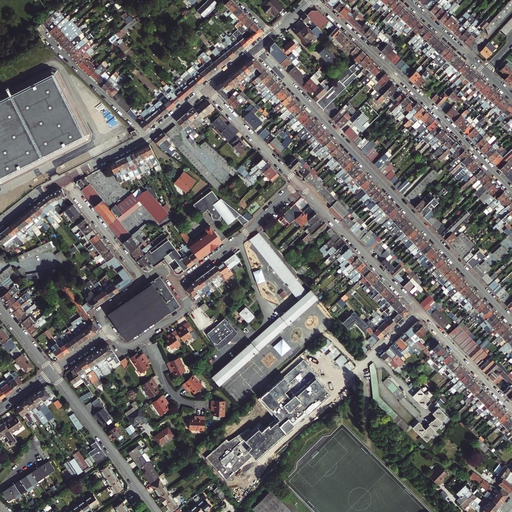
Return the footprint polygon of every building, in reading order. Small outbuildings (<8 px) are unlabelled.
[(213,6),(217,3),(216,3),(215,2),(214,1),(213,1),(213,0),(212,0),(207,0),(197,10),(199,13),(198,14),(199,15),(200,14),(203,16),(207,12),(208,13),(214,7),(213,6)] [(225,11),(228,8),(234,2),(232,0),(228,0),(214,14),(218,18),(223,13),(225,11)] [(267,14),(270,11),(275,16),(283,8),(274,0),(269,0),(264,5),(265,6),(262,9),(267,14)] [(339,12),(346,5),(347,4),(342,0),(338,0),(333,6),(339,12)] [(387,17),(390,14),(400,3),(396,0),(395,0),(384,12),(377,20),(379,22),(380,20),(383,17),(385,19),(387,17)] [(379,8),(384,12),(395,0),(386,0),(382,6),(380,8),(379,8)] [(424,0),(422,4),(429,10),(435,4),(433,2),(434,0),(424,0)] [(443,0),(440,3),(438,1),(435,4),(429,10),(434,15),(447,1),(447,0),(443,0)] [(448,2),(447,1),(434,15),(438,19),(448,9),(446,6),(449,3),(448,2)] [(229,15),(238,6),(234,2),(228,8),(230,10),(227,13),(225,11),(223,13),(227,17),(229,15)] [(443,23),(452,14),(454,12),(453,11),(451,9),(457,4),(455,2),(451,5),(448,9),(438,19),(443,23)] [(393,18),(404,6),(400,3),(390,14),(393,18)] [(346,5),(339,12),(347,20),(354,13),(346,5)] [(242,10),(238,6),(229,15),(233,19),(242,10)] [(396,25),(398,22),(408,11),(404,6),(393,18),(391,20),(389,23),(393,27),(396,25)] [(469,17),(470,16),(473,13),(476,10),(474,8),(467,15),(469,17)] [(246,14),(242,10),(233,19),(237,23),(240,20),(246,14)] [(41,23),(45,27),(57,17),(55,15),(58,13),(56,11),(41,23)] [(313,22),(317,26),(320,30),(329,20),(319,11),(311,11),(307,15),(313,22)] [(354,13),(347,20),(356,27),(360,23),(355,19),(360,14),(358,13),(357,12),(356,11),(354,13)] [(401,25),(412,14),(408,11),(398,22),(396,25),(399,27),(401,25)] [(305,13),(301,17),(307,23),(307,22),(308,23),(311,23),(313,22),(307,15),(305,13)] [(244,24),(250,18),(246,14),(240,20),(237,23),(239,25),(241,27),(242,26),(244,24)] [(401,25),(405,28),(415,17),(412,14),(401,25)] [(454,15),(452,14),(443,23),(449,29),(458,19),(455,17),(454,15)] [(449,29),(454,33),(469,17),(467,15),(463,19),(460,17),(459,18),(458,19),(449,29)] [(469,17),(454,33),(458,37),(475,20),(472,18),(470,16),(469,17)] [(49,32),(61,21),(57,17),(45,27),(49,32)] [(134,17),(128,23),(131,27),(138,21),(134,17)] [(415,17),(405,28),(404,29),(408,33),(413,28),(417,33),(424,25),(415,17)] [(246,29),(253,21),(250,18),(244,24),(242,26),(241,27),(238,29),(239,30),(241,32),(242,34),(246,29)] [(475,20),(458,37),(463,42),(474,30),(471,27),(473,25),(474,26),(479,21),(479,20),(476,18),(475,20)] [(483,30),(485,28),(488,25),(489,24),(484,19),(479,25),(483,30)] [(340,30),(329,20),(320,30),(323,33),(328,27),(336,35),(340,30)] [(49,32),(52,36),(64,25),(61,21),(49,32)] [(260,28),(253,21),(246,29),(251,34),(260,28)] [(363,35),(370,27),(367,24),(364,27),(360,23),(356,27),(360,32),(363,35)] [(64,25),(52,36),(56,40),(68,29),(64,25)] [(363,35),(367,38),(376,29),(372,25),(370,27),(363,35)] [(415,44),(428,30),(425,26),(424,25),(417,33),(411,39),(415,44)] [(511,31),(505,25),(502,28),(508,33),(511,31)] [(306,26),(297,34),(302,40),(305,43),(314,35),(317,38),(323,33),(320,30),(317,26),(311,32),(306,26)] [(262,30),(260,28),(251,34),(245,40),(249,44),(262,33),(262,30)] [(467,46),(473,41),(477,36),(478,35),(480,33),(481,32),(482,31),(481,30),(480,32),(476,28),(474,29),(474,30),(463,42),(467,46)] [(508,33),(502,28),(499,31),(505,37),(508,33)] [(56,40),(59,44),(72,33),(68,29),(56,40)] [(376,29),(367,38),(371,42),(378,35),(382,39),(386,36),(376,29)] [(249,44),(245,40),(241,35),(242,34),(241,32),(239,30),(233,34),(244,47),(249,44)] [(336,35),(330,41),(335,45),(345,34),(340,30),(336,35)] [(420,48),(424,44),(433,34),(428,30),(415,44),(420,48)] [(233,34),(231,32),(229,34),(231,36),(230,37),(234,41),(233,42),(240,51),(244,47),(233,34)] [(72,33),(59,44),(63,48),(76,37),(72,33)] [(118,37),(114,34),(109,40),(112,43),(118,37)] [(240,51),(233,42),(225,34),(224,35),(228,40),(227,41),(229,43),(232,47),(230,48),(236,55),(240,51)] [(345,34),(335,45),(338,49),(349,38),(345,34)] [(423,50),(424,51),(426,53),(439,39),(433,34),(424,44),(426,46),(423,50)] [(387,56),(392,50),(397,45),(393,42),(389,38),(386,36),(382,39),(385,41),(378,48),(387,56)] [(63,48),(67,52),(79,41),(76,37),(63,48)] [(44,43),(41,38),(35,41),(38,46),(44,43)] [(216,40),(224,49),(232,58),(236,55),(230,48),(227,45),(225,47),(222,43),(223,43),(219,38),(216,40)] [(298,42),(294,38),(292,40),(292,39),(290,42),(288,40),(285,43),(286,45),(282,49),(288,55),(293,51),(296,48),(297,48),(299,47),(296,44),(298,42)] [(353,42),(349,38),(338,49),(342,53),(353,42)] [(427,54),(430,56),(443,43),(439,39),(426,53),(424,55),(425,56),(427,54)] [(79,41),(67,52),(70,56),(83,46),(79,41)] [(489,41),(481,49),(480,51),(487,58),(497,48),(489,41)] [(87,42),(83,46),(70,56),(74,60),(87,49),(89,47),(91,46),(87,42)] [(270,52),(280,63),(288,55),(282,49),(275,42),(270,46),(270,52)] [(353,42),(342,53),(346,57),(347,56),(351,52),(357,46),(353,42)] [(443,43),(430,56),(428,58),(429,60),(431,58),(434,60),(446,46),(443,43)] [(232,58),(224,49),(222,52),(221,51),(222,50),(218,45),(215,48),(218,51),(222,55),(227,61),(232,58)] [(211,52),(214,55),(223,65),(227,61),(222,55),(220,57),(216,53),(218,51),(215,48),(215,47),(212,49),(209,46),(208,48),(211,52)] [(351,52),(354,56),(355,57),(362,50),(357,46),(351,52)] [(438,63),(450,50),(446,46),(434,60),(432,62),(433,63),(434,61),(438,64),(438,63)] [(337,59),(326,47),(321,52),(319,54),(330,66),(337,59)] [(87,49),(74,60),(78,65),(86,58),(91,54),(87,49)] [(355,57),(353,60),(351,62),(355,66),(366,54),(362,50),(355,57)] [(391,60),(396,54),(392,50),(387,56),(391,60)] [(444,64),(454,53),(450,50),(438,63),(439,64),(442,62),(444,64)] [(205,52),(211,59),(213,62),(219,68),(223,65),(214,55),(212,56),(209,53),(207,51),(205,52)] [(291,61),(295,66),(301,60),(293,51),(288,55),(280,63),(284,68),(291,61)] [(203,53),(209,61),(211,59),(205,52),(204,52),(203,53)] [(442,70),(444,69),(447,65),(448,67),(458,57),(454,53),(444,64),(442,67),(440,68),(442,70)] [(372,60),(366,54),(355,66),(357,68),(361,64),(364,67),(365,66),(372,60)] [(396,65),(401,59),(396,54),(391,60),(396,65)] [(206,67),(204,68),(205,69),(210,75),(214,72),(209,65),(207,63),(203,59),(201,56),(199,58),(203,63),(203,64),(206,67)] [(458,57),(448,67),(445,70),(444,72),(445,73),(447,71),(449,74),(451,71),(461,60),(458,57)] [(86,58),(78,65),(83,70),(89,75),(96,69),(90,60),(88,61),(86,58)] [(251,58),(248,61),(258,72),(259,74),(265,69),(254,58),(251,58)] [(406,63),(401,59),(396,65),(400,69),(406,63)] [(188,62),(193,66),(206,79),(210,75),(205,69),(202,71),(196,64),(195,66),(190,60),(188,62)] [(328,103),(357,74),(356,73),(357,72),(355,70),(357,68),(355,66),(351,62),(348,60),(332,73),(339,80),(329,90),(326,92),(316,102),(323,109),(328,103)] [(363,73),(365,75),(376,64),(372,60),(365,66),(368,69),(364,72),(363,71),(361,72),(360,71),(357,74),(358,75),(360,74),(361,75),(363,73)] [(451,71),(455,74),(465,63),(461,60),(451,71)] [(248,61),(244,63),(254,75),(255,76),(256,75),(256,74),(258,72),(248,61)] [(501,70),(507,77),(511,71),(511,64),(509,61),(501,70)] [(213,62),(209,65),(214,72),(219,68),(213,62)] [(254,75),(244,63),(241,67),(247,75),(250,78),(254,75)] [(406,74),(411,68),(406,63),(400,69),(406,74)] [(455,74),(450,79),(454,83),(469,67),(465,63),(455,74)] [(89,75),(95,81),(104,72),(107,69),(105,67),(104,68),(100,64),(96,69),(89,75)] [(376,64),(365,75),(361,79),(366,83),(371,79),(381,68),(376,64)] [(409,78),(414,83),(426,70),(425,69),(421,65),(409,78)] [(193,78),(199,84),(206,79),(193,66),(190,69),(192,71),(194,73),(191,76),(193,78)] [(302,86),(308,81),(295,66),(288,72),(302,86)] [(247,75),(241,67),(237,70),(244,78),(247,81),(250,78),(247,75)] [(463,81),(473,71),(469,67),(454,83),(458,87),(459,86),(463,81)] [(50,68),(0,93),(0,183),(0,184),(87,140),(89,135),(56,70),(50,68)] [(390,77),(381,68),(371,79),(380,87),(390,77)] [(257,84),(269,73),(265,69),(259,74),(257,76),(253,80),(257,84)] [(244,78),(237,70),(235,72),(233,73),(240,81),(243,84),(247,81),(244,78)] [(419,87),(426,80),(424,78),(429,72),(426,70),(414,83),(419,87)] [(178,71),(177,72),(193,89),(199,84),(193,78),(189,82),(178,71)] [(473,71),(463,81),(464,82),(465,81),(467,84),(477,74),(473,71)] [(101,86),(110,77),(104,72),(95,81),(101,86)] [(101,86),(105,90),(120,76),(116,72),(110,77),(101,86)] [(193,89),(177,72),(175,74),(183,82),(178,86),(187,95),(193,89)] [(240,81),(233,73),(229,77),(236,85),(239,89),(241,91),(245,87),(243,84),(240,81)] [(259,89),(272,77),(269,73),(257,84),(256,85),(259,89)] [(468,91),(480,77),(477,74),(467,84),(466,85),(468,87),(466,89),(468,91)] [(120,76),(105,90),(111,97),(119,89),(116,86),(123,80),(120,76)] [(313,76),(308,81),(302,86),(304,89),(305,88),(310,94),(312,91),(320,85),(320,84),(313,76)] [(236,85),(229,77),(222,83),(225,87),(229,90),(232,94),(236,91),(233,87),(236,85)] [(261,94),(275,80),(272,77),(259,89),(256,91),(260,95),(261,94)] [(471,94),(484,81),(480,77),(468,91),(470,93),(471,94)] [(264,98),(279,84),(275,80),(261,94),(262,96),(264,98)] [(477,95),(487,84),(485,82),(484,81),(471,94),(473,96),(475,93),(477,95)] [(229,90),(225,87),(222,83),(216,87),(216,90),(226,100),(230,97),(226,93),(229,90)] [(320,84),(320,85),(326,92),(329,90),(323,84),(322,83),(320,84)] [(393,83),(376,99),(379,103),(388,93),(390,95),(390,97),(393,100),(395,98),(402,91),(404,90),(399,85),(398,87),(393,83)] [(172,84),(169,87),(181,100),(187,95),(178,86),(178,85),(175,88),(172,84)] [(272,97),(282,88),(281,86),(279,84),(264,98),(267,101),(272,97)] [(479,101),(491,88),(487,84),(477,95),(479,98),(477,100),(479,101)] [(181,100),(169,87),(167,85),(164,88),(169,93),(165,96),(175,105),(181,100)] [(316,96),(313,99),(316,102),(326,92),(320,85),(312,91),(316,96)] [(459,93),(463,89),(459,86),(458,87),(453,92),(457,95),(459,93)] [(282,101),(289,95),(282,88),(272,97),(278,105),(282,101)] [(448,88),(441,94),(434,102),(439,107),(443,102),(446,100),(453,92),(449,88),(448,88)] [(484,102),(495,91),(491,88),(479,101),(478,102),(480,103),(482,101),(484,102)] [(150,126),(140,114),(119,89),(111,97),(138,123),(139,123),(145,130),(150,126)] [(402,91),(395,98),(396,100),(393,103),(388,108),(390,111),(405,95),(402,91)] [(486,103),(488,106),(499,94),(495,91),(484,102),(486,103)] [(450,99),(455,104),(460,98),(457,95),(453,92),(446,100),(447,101),(450,99)] [(431,99),(434,102),(441,94),(440,93),(439,93),(437,94),(431,99)] [(226,100),(230,104),(237,98),(232,94),(230,97),(226,100)] [(490,107),(492,110),(503,98),(499,94),(488,106),(486,108),(488,110),(490,107)] [(230,104),(233,108),(240,102),(238,100),(240,99),(242,100),(244,103),(245,104),(247,102),(246,101),(242,97),(240,95),(237,98),(230,104)] [(281,109),(292,98),(289,95),(282,101),(278,105),(275,108),(279,111),(281,109)] [(390,111),(394,115),(410,100),(405,95),(390,111)] [(175,105),(165,96),(159,101),(169,110),(175,105)] [(296,102),(292,98),(281,109),(279,111),(282,115),(296,102)] [(493,116),(506,101),(503,98),(492,110),(491,110),(493,112),(491,115),(493,116)] [(206,100),(195,110),(201,118),(202,118),(213,108),(206,100)] [(410,100),(394,115),(392,117),(394,119),(406,107),(407,108),(402,114),(403,115),(406,113),(415,104),(410,100)] [(159,101),(153,106),(163,116),(169,110),(159,101)] [(348,101),(337,112),(331,118),(335,122),(347,109),(351,106),(352,105),(348,101)] [(499,117),(501,115),(510,105),(506,101),(493,116),(495,117),(495,118),(498,115),(499,117)] [(163,116),(153,106),(149,102),(148,103),(151,106),(147,110),(156,121),(163,116)] [(286,118),(299,105),(296,102),(282,115),(285,119),(286,118)] [(417,102),(415,104),(406,113),(411,117),(421,106),(417,102)] [(323,109),(327,114),(333,108),(332,107),(329,104),(328,103),(323,109)] [(245,109),(249,113),(251,111),(254,107),(251,104),(245,109)] [(286,118),(289,122),(302,109),(299,105),(286,118)] [(499,117),(502,120),(511,109),(511,106),(510,105),(501,115),(499,117)] [(347,109),(352,115),(356,111),(351,106),(347,109)] [(426,111),(421,106),(411,117),(408,120),(412,124),(426,111)] [(201,118),(195,110),(193,107),(189,110),(199,123),(201,121),(199,119),(201,118)] [(249,113),(244,117),(255,129),(262,122),(254,114),(258,110),(254,107),(251,111),(249,113)] [(460,115),(452,107),(446,114),(454,121),(460,115)] [(268,115),(260,108),(258,110),(265,117),(268,115)] [(333,108),(327,114),(331,118),(337,112),(333,108)] [(146,109),(140,114),(150,126),(156,121),(147,110),(146,109)] [(293,125),(306,113),(302,109),(289,122),(293,125)] [(462,118),(469,111),(467,109),(460,115),(454,121),(458,126),(464,120),(462,118)] [(511,109),(502,120),(504,122),(506,124),(507,123),(508,122),(511,117),(511,109)] [(199,123),(189,110),(184,114),(196,128),(198,126),(199,124),(199,123)] [(426,117),(429,114),(426,111),(412,124),(412,125),(414,127),(409,132),(411,133),(416,129),(423,121),(424,122),(426,118),(426,117)] [(346,112),(336,123),(340,127),(350,117),(346,112)] [(293,125),(296,129),(309,116),(308,115),(306,113),(293,125)] [(184,114),(181,117),(187,124),(193,130),(196,128),(184,114)] [(434,119),(429,114),(426,117),(426,118),(424,122),(423,121),(416,129),(420,133),(422,131),(424,129),(434,119)] [(303,129),(304,129),(313,120),(309,116),(296,129),(296,130),(297,131),(297,132),(302,127),(303,129)] [(468,116),(464,120),(458,126),(462,130),(472,120),(468,116)] [(181,117),(176,121),(179,124),(180,124),(190,137),(191,139),(194,136),(191,133),(193,130),(187,124),(181,117)] [(237,132),(230,125),(228,127),(218,117),(210,124),(215,129),(214,130),(223,139),(224,138),(228,142),(237,132)] [(472,120),(462,130),(467,135),(476,126),(474,123),(478,119),(476,117),(472,120)] [(434,119),(424,129),(426,131),(423,133),(420,136),(422,138),(436,124),(438,122),(434,119)] [(313,120),(304,129),(305,130),(307,132),(316,123),(313,120)] [(310,138),(321,128),(316,123),(307,132),(302,136),(301,138),(303,140),(308,136),(310,138)] [(429,141),(441,129),(436,124),(422,138),(418,143),(421,145),(425,141),(427,139),(429,141)] [(171,140),(175,135),(178,133),(180,131),(175,125),(165,134),(169,137),(171,140)] [(471,139),(480,130),(476,126),(467,135),(471,139)] [(358,136),(352,130),(349,127),(344,132),(353,141),(358,136)] [(324,132),(321,128),(310,138),(308,140),(311,142),(312,143),(324,132)] [(430,144),(432,146),(445,133),(441,129),(429,141),(428,142),(429,144),(430,144)] [(475,144),(486,134),(481,129),(480,130),(471,139),(475,144)] [(259,135),(263,140),(269,135),(264,130),(259,135)] [(487,133),(486,134),(475,144),(480,148),(491,137),(489,135),(492,132),(490,130),(489,131),(487,133)] [(287,148),(292,140),(288,137),(284,133),(282,131),(276,137),(270,143),(281,154),(287,148)] [(169,137),(165,134),(163,132),(153,140),(174,157),(176,154),(162,142),(169,137)] [(268,145),(270,143),(276,137),(271,132),(271,133),(269,135),(263,140),(268,145)] [(314,148),(327,135),(324,132),(312,143),(311,144),(314,148)] [(440,147),(450,137),(445,133),(432,146),(431,147),(434,149),(431,152),(433,153),(436,150),(440,147)] [(313,149),(316,153),(331,139),(327,135),(314,148),(313,149)] [(495,138),(495,137),(493,135),(491,137),(480,148),(484,153),(491,146),(489,144),(495,138)] [(353,141),(357,145),(362,140),(358,136),(353,141)] [(172,141),(174,143),(176,146),(211,185),(213,186),(216,188),(220,189),(222,187),(176,137),(172,141)] [(198,147),(191,139),(190,137),(188,139),(196,149),(198,147)] [(455,141),(450,137),(440,147),(442,149),(444,151),(455,141)] [(237,138),(229,145),(240,155),(245,150),(242,147),(243,146),(240,143),(239,143),(239,142),(240,141),(237,138)] [(318,158),(323,154),(334,143),(331,139),(316,153),(314,155),(318,158)] [(357,145),(361,149),(366,144),(362,140),(357,145)] [(443,153),(437,158),(440,160),(451,150),(453,152),(460,145),(455,141),(444,151),(443,153)] [(199,146),(204,151),(207,153),(233,177),(237,172),(236,171),(204,142),(199,146)] [(366,144),(361,149),(361,150),(365,154),(369,149),(372,146),(368,142),(366,144)] [(323,154),(326,157),(338,146),(337,145),(334,143),(323,154)] [(484,153),(488,157),(498,147),(495,143),(491,146),(484,153)] [(162,168),(159,163),(150,144),(144,147),(154,166),(156,170),(162,168)] [(452,153),(456,158),(464,150),(460,145),(453,152),(452,153)] [(330,161),(330,160),(341,150),(338,146),(326,157),(330,161)] [(488,157),(491,161),(499,153),(501,152),(498,149),(500,148),(500,146),(498,147),(488,157)] [(149,168),(154,166),(144,147),(139,149),(149,168)] [(495,164),(499,169),(510,159),(511,156),(511,148),(506,154),(505,155),(503,157),(495,164)] [(149,168),(139,149),(135,152),(142,165),(143,164),(146,170),(149,168)] [(365,154),(369,159),(374,154),(369,149),(365,154)] [(330,160),(334,164),(344,154),(341,150),(330,160)] [(379,158),(374,163),(378,167),(386,159),(391,153),(387,150),(379,158)] [(464,150),(456,158),(455,158),(454,160),(451,163),(453,165),(449,170),(451,171),(468,154),(464,150)] [(142,165),(135,152),(130,154),(137,167),(138,170),(140,173),(142,172),(144,171),(142,165)] [(494,163),(495,164),(503,157),(499,153),(491,161),(494,163)] [(130,154),(125,157),(132,170),(135,175),(140,173),(138,170),(137,167),(130,154)] [(337,167),(348,157),(344,154),(334,164),(330,168),(333,171),(337,167)] [(369,159),(374,163),(379,158),(374,154),(369,159)] [(473,159),(468,154),(451,171),(453,174),(455,176),(464,167),(473,159)] [(121,159),(127,173),(130,171),(132,170),(125,157),(121,159)] [(337,167),(340,171),(351,161),(348,157),(337,167)] [(288,166),(293,171),(295,168),(297,169),(298,168),(303,173),(301,175),(307,180),(312,175),(296,158),(288,166)] [(125,173),(127,173),(121,159),(116,161),(122,174),(123,175),(125,173)] [(245,180),(248,181),(266,162),(263,159),(258,164),(256,163),(253,165),(255,167),(251,171),(252,173),(245,180)] [(378,167),(382,172),(390,163),(386,159),(378,167)] [(473,159),(464,167),(455,176),(459,181),(463,177),(467,173),(477,164),(473,159)] [(504,173),(511,165),(511,160),(510,159),(499,169),(504,173)] [(122,174),(116,161),(110,164),(119,182),(123,181),(120,175),(122,174)] [(340,178),(354,164),(351,161),(340,171),(335,175),(338,179),(340,178)] [(258,178),(259,176),(263,173),(270,166),(266,162),(248,181),(253,186),(259,178),(258,178)] [(390,163),(382,172),(385,176),(391,170),(393,168),(394,167),(390,163)] [(342,180),(343,181),(358,168),(354,164),(340,178),(341,179),(344,176),(345,177),(342,180)] [(467,181),(481,168),(477,164),(467,173),(468,175),(464,178),(467,181)] [(270,166),(263,173),(272,183),(279,176),(270,166)] [(349,182),(361,171),(358,168),(343,181),(347,185),(349,182)] [(477,177),(479,179),(486,173),(481,168),(467,181),(462,187),(463,188),(466,187),(477,177)] [(396,174),(391,170),(385,176),(390,180),(396,174)] [(364,175),(361,171),(349,182),(353,186),(353,185),(364,175)] [(184,172),(178,179),(189,191),(196,182),(184,172)] [(482,181),(485,184),(491,178),(486,173),(479,179),(473,185),(474,187),(476,188),(482,181)] [(332,206),(337,201),(337,200),(336,199),(335,198),(334,197),(332,195),(330,193),(327,190),(325,187),(312,175),(307,180),(332,206)] [(355,187),(356,189),(357,189),(360,186),(368,178),(364,175),(353,185),(355,187)] [(391,181),(393,184),(400,178),(397,175),(391,181)] [(110,209),(85,177),(77,181),(76,184),(123,242),(132,235),(131,234),(130,234),(120,222),(126,217),(121,210),(116,204),(110,209)] [(363,189),(371,182),(370,181),(368,178),(360,186),(357,189),(358,190),(356,192),(358,195),(358,194),(363,189)] [(495,182),(491,178),(485,184),(478,190),(473,194),(476,197),(477,196),(479,197),(485,192),(495,182)] [(189,191),(178,179),(174,183),(186,193),(189,191)] [(478,190),(485,184),(482,181),(476,188),(478,190)] [(363,189),(366,193),(374,186),(371,182),(363,189)] [(499,187),(495,182),(485,192),(487,194),(481,200),(468,211),(466,210),(446,229),(441,235),(445,239),(460,225),(499,187)] [(398,189),(401,192),(406,187),(404,184),(398,189)] [(370,196),(378,189),(374,186),(366,193),(370,196)] [(423,216),(428,211),(448,191),(444,187),(429,201),(419,211),(423,216)] [(62,189),(54,193),(60,203),(61,206),(62,207),(64,205),(62,202),(63,201),(62,198),(66,196),(62,189)] [(366,193),(363,189),(358,194),(358,195),(356,196),(359,200),(365,195),(366,193)] [(378,189),(370,196),(373,200),(381,193),(378,189)] [(159,202),(148,190),(146,191),(143,193),(137,198),(143,204),(159,223),(165,217),(169,213),(159,202)] [(248,222),(242,217),(221,199),(219,200),(212,191),(193,206),(201,215),(208,210),(212,215),(211,217),(213,220),(216,221),(218,220),(219,218),(220,216),(227,226),(236,219),(242,226),(248,222)] [(503,191),(486,208),(490,213),(493,210),(508,196),(503,191)] [(49,195),(45,198),(53,207),(60,203),(54,193),(49,195)] [(366,193),(365,195),(366,196),(362,200),(363,200),(361,202),(363,203),(364,202),(370,196),(366,193)] [(381,193),(373,200),(374,201),(373,203),(374,204),(372,205),(373,206),(384,196),(381,193)] [(415,207),(422,200),(419,197),(417,195),(415,197),(410,202),(415,207)] [(373,200),(370,196),(364,202),(367,206),(373,200)] [(373,206),(377,210),(388,200),(384,196),(373,206)] [(502,209),(511,200),(508,196),(493,210),(497,214),(500,212),(502,209)] [(415,207),(419,211),(429,201),(424,197),(422,200),(415,207)] [(53,207),(45,198),(43,199),(41,201),(48,211),(51,209),(53,207)] [(137,198),(121,210),(126,217),(143,204),(137,198)] [(243,209),(247,206),(241,200),(241,201),(238,204),(243,209)] [(378,212),(379,214),(391,203),(388,200),(377,210),(374,213),(375,215),(378,212)] [(511,208),(511,200),(502,209),(505,212),(502,215),(504,217),(511,208)] [(47,218),(51,224),(55,221),(50,213),(49,214),(47,212),(48,211),(41,201),(37,204),(43,212),(44,214),(48,217),(47,218)] [(342,221),(350,213),(347,211),(344,207),(341,204),(337,201),(332,206),(329,208),(342,221)] [(380,221),(381,220),(394,207),(391,203),(379,214),(377,217),(374,220),(372,222),(373,222),(374,221),(376,223),(379,220),(380,221)] [(37,204),(31,208),(41,223),(42,224),(45,223),(42,218),(43,218),(42,217),(40,214),(43,212),(37,204)] [(64,211),(72,221),(78,216),(79,215),(77,212),(79,211),(73,204),(66,209),(64,211)] [(387,221),(398,211),(394,207),(381,220),(383,222),(386,219),(387,221)] [(41,223),(31,208),(28,210),(26,212),(37,226),(41,223)] [(511,208),(504,217),(492,228),(493,229),(503,220),(504,221),(507,218),(509,221),(511,218),(511,208)] [(393,222),(401,214),(398,211),(387,221),(391,224),(392,223),(393,222)] [(427,220),(433,215),(428,211),(423,216),(427,220)] [(26,212),(23,215),(33,230),(37,226),(26,212)] [(295,219),(302,226),(304,224),(312,217),(309,214),(307,216),(305,215),(303,212),(295,219)] [(242,217),(248,222),(252,218),(246,213),(242,217)] [(304,224),(308,229),(320,217),(316,213),(312,217),(304,224)] [(344,224),(352,216),(351,214),(350,213),(342,221),(341,221),(344,224)] [(77,224),(81,230),(89,224),(81,214),(79,215),(78,216),(81,221),(77,224)] [(401,214),(393,222),(396,225),(404,217),(403,216),(401,214)] [(33,230),(23,215),(18,219),(28,233),(33,230)] [(427,220),(432,225),(437,220),(433,215),(427,220)] [(504,217),(502,215),(490,226),(492,228),(504,217)] [(346,226),(355,218),(354,218),(352,216),(344,224),(346,226)] [(320,217),(308,229),(305,232),(308,235),(323,220),(320,217)] [(395,233),(408,221),(404,217),(396,225),(389,232),(392,236),(395,233)] [(349,229),(357,221),(355,218),(346,226),(349,229)] [(24,236),(28,233),(18,219),(14,222),(24,236)] [(327,224),(323,220),(308,235),(300,242),(301,244),(305,240),(306,241),(311,236),(312,237),(327,224)] [(436,230),(442,224),(437,220),(432,225),(436,230)] [(353,234),(359,228),(362,225),(361,225),(358,221),(357,221),(349,229),(353,234)] [(399,236),(411,225),(408,221),(395,233),(399,236)] [(24,236),(14,222),(10,226),(20,240),(20,241),(23,239),(22,238),(24,236)] [(132,235),(123,242),(130,252),(141,243),(142,243),(139,240),(143,237),(141,235),(143,234),(140,230),(141,230),(147,225),(146,223),(132,235)] [(79,239),(85,234),(93,229),(89,224),(81,230),(82,232),(79,234),(78,235),(79,237),(78,238),(79,239)] [(441,235),(446,229),(442,224),(436,230),(441,235)] [(174,227),(180,234),(183,232),(176,225),(174,227)] [(414,228),(411,225),(399,236),(397,238),(398,239),(401,237),(403,239),(414,228)] [(460,225),(445,239),(449,244),(462,232),(464,229),(460,225)] [(511,232),(509,230),(505,225),(502,228),(508,235),(511,232)] [(20,240),(10,226),(6,229),(14,241),(16,243),(18,241),(20,240)] [(190,246),(191,247),(200,258),(222,241),(210,226),(206,229),(208,232),(194,243),(190,246)] [(336,233),(330,228),(325,233),(330,238),(336,233)] [(353,234),(357,237),(363,232),(361,231),(359,228),(353,234)] [(407,242),(410,239),(418,232),(414,228),(403,239),(402,240),(405,244),(407,242)] [(14,241),(6,229),(2,233),(12,247),(14,250),(16,248),(14,245),(12,242),(14,241)] [(85,234),(89,239),(97,233),(93,229),(85,234)] [(275,238),(267,230),(264,233),(271,241),(275,238)] [(183,232),(180,234),(188,244),(190,246),(194,243),(184,231),(183,232)] [(258,232),(247,240),(249,242),(250,241),(291,291),(298,300),(211,377),(219,386),(317,298),(312,291),(310,289),(306,293),(258,232)] [(357,237),(360,240),(366,235),(363,232),(357,237)] [(368,242),(373,237),(372,235),(368,232),(366,235),(360,240),(365,246),(368,242)] [(418,232),(410,239),(413,243),(421,236),(418,232)] [(462,232),(449,244),(454,248),(466,236),(462,232)] [(12,247),(2,233),(0,233),(0,242),(2,246),(4,245),(6,247),(4,248),(6,251),(12,247)] [(89,239),(92,244),(100,238),(97,233),(89,239)] [(345,243),(336,233),(330,238),(320,248),(325,253),(327,251),(331,255),(345,243)] [(425,239),(421,236),(413,243),(410,246),(409,247),(413,251),(417,247),(425,239)] [(466,236),(454,248),(456,251),(462,257),(475,245),(466,236)] [(167,237),(155,246),(165,259),(175,273),(180,274),(190,266),(184,259),(183,258),(167,237)] [(371,245),(377,240),(375,239),(373,237),(368,242),(371,245)] [(92,244),(96,248),(103,242),(100,238),(92,244)] [(141,243),(130,252),(134,256),(149,244),(150,243),(147,239),(142,243),(141,243)] [(417,247),(420,250),(428,243),(425,239),(417,247)] [(20,263),(56,246),(53,240),(17,256),(20,263)] [(97,250),(99,252),(106,246),(103,242),(96,248),(92,251),(90,252),(93,256),(95,255),(93,253),(97,250)] [(186,258),(184,259),(190,266),(195,263),(186,252),(185,250),(182,247),(181,245),(179,243),(178,245),(179,246),(177,247),(185,256),(186,258)] [(349,247),(345,243),(331,255),(329,258),(333,262),(338,257),(349,247)] [(421,256),(424,254),(432,247),(428,243),(420,250),(418,252),(416,255),(414,256),(415,257),(417,256),(419,258),(420,258),(421,256)] [(152,248),(149,244),(134,256),(137,260),(148,252),(152,248)] [(185,250),(186,252),(195,263),(200,258),(191,247),(190,246),(188,244),(185,246),(183,244),(181,245),(182,247),(185,250)] [(381,255),(386,250),(385,249),(382,246),(382,245),(376,251),(381,255)] [(98,259),(102,256),(110,250),(106,246),(99,252),(100,253),(96,256),(95,255),(93,256),(96,260),(98,259)] [(148,252),(137,260),(145,270),(148,270),(165,259),(155,246),(148,252)] [(492,254),(494,257),(496,259),(498,261),(508,253),(501,246),(492,254)] [(341,263),(353,252),(349,247),(338,257),(340,259),(338,260),(341,263)] [(417,252),(418,252),(420,250),(417,247),(413,251),(412,251),(413,253),(412,254),(413,255),(414,254),(415,254),(417,252)] [(424,254),(427,257),(435,250),(433,249),(432,247),(424,254)] [(485,256),(479,249),(474,255),(466,262),(472,268),(477,263),(485,256)] [(55,254),(67,270),(72,267),(61,250),(55,254)] [(105,262),(114,255),(110,250),(102,256),(104,258),(100,261),(96,265),(98,267),(105,262)] [(385,260),(390,255),(389,253),(386,250),(381,255),(385,260)] [(427,257),(430,261),(438,254),(435,250),(427,257)] [(466,262),(474,255),(470,251),(463,258),(466,262)] [(342,271),(346,268),(343,264),(344,263),(345,265),(349,261),(351,263),(358,256),(353,252),(341,263),(338,267),(342,271)] [(235,253),(224,261),(229,269),(240,260),(235,253)] [(432,263),(434,265),(442,257),(438,254),(430,261),(432,263)] [(115,284),(119,290),(132,282),(132,278),(114,255),(105,262),(109,267),(112,265),(123,279),(117,284),(116,283),(115,284)] [(382,263),(390,272),(399,264),(396,260),(392,256),(390,255),(385,260),(382,263)] [(348,274),(362,261),(358,256),(351,263),(346,268),(342,271),(346,276),(348,274)] [(436,269),(437,268),(445,261),(442,257),(434,265),(435,267),(434,268),(436,269)] [(232,273),(229,269),(224,261),(217,267),(225,278),(232,273)] [(366,265),(362,261),(348,274),(352,279),(366,265)] [(445,261),(437,268),(436,269),(432,273),(435,276),(448,264),(445,261)] [(485,261),(479,265),(474,270),(477,273),(481,277),(486,273),(491,268),(485,261)] [(403,286),(410,280),(407,276),(406,277),(401,272),(404,269),(402,267),(399,264),(390,272),(403,286)] [(435,276),(439,280),(452,268),(448,264),(435,276)] [(3,271),(8,277),(9,276),(10,275),(15,271),(10,265),(3,271)] [(215,265),(210,269),(220,281),(222,279),(223,280),(225,283),(227,282),(228,281),(225,278),(217,267),(215,265)] [(366,265),(352,279),(347,284),(349,286),(352,282),(358,277),(360,280),(371,270),(366,265)] [(296,271),(300,275),(306,270),(302,266),(296,271)] [(443,284),(448,280),(456,272),(452,268),(439,280),(443,284)] [(28,281),(54,276),(57,276),(56,269),(27,275),(28,281)] [(205,273),(215,285),(216,284),(218,286),(221,284),(220,282),(220,281),(210,269),(205,273)] [(361,287),(368,281),(375,274),(372,272),(371,270),(360,280),(357,282),(361,287)] [(448,280),(451,284),(459,276),(456,272),(448,280)] [(200,276),(210,289),(212,287),(214,289),(217,287),(215,285),(205,273),(200,276)] [(481,277),(485,282),(490,277),(486,273),(481,277)] [(485,282),(487,284),(497,275),(494,273),(490,277),(485,282)] [(107,274),(103,278),(114,294),(119,290),(115,284),(107,274)] [(372,285),(379,278),(375,274),(368,281),(369,282),(365,286),(366,287),(364,289),(365,291),(372,285)] [(0,293),(8,287),(14,282),(9,276),(8,277),(7,278),(5,280),(2,282),(0,283),(0,293)] [(160,276),(144,287),(146,290),(141,294),(140,293),(139,294),(140,294),(135,297),(134,298),(129,301),(128,301),(128,302),(124,305),(123,305),(122,306),(123,306),(118,309),(118,308),(117,309),(117,310),(113,313),(112,313),(111,313),(112,314),(111,314),(112,315),(115,313),(130,334),(127,336),(128,338),(129,337),(133,334),(134,334),(135,334),(134,333),(139,330),(140,330),(140,329),(144,326),(145,326),(146,326),(146,325),(150,322),(151,322),(152,322),(151,321),(156,318),(156,319),(157,318),(157,317),(162,314),(162,315),(163,314),(164,316),(165,317),(170,313),(170,314),(171,313),(171,312),(180,307),(181,307),(180,305),(175,298),(175,297),(174,298),(165,284),(166,284),(165,283),(165,284),(160,277),(160,276)] [(210,289),(200,276),(195,280),(204,291),(206,294),(208,292),(211,295),(213,293),(210,289)] [(450,292),(455,287),(463,280),(459,276),(451,284),(447,288),(450,292)] [(409,292),(418,283),(416,281),(413,277),(410,280),(403,286),(409,292)] [(105,285),(103,287),(110,296),(114,294),(103,278),(98,281),(100,284),(103,281),(105,285)] [(382,282),(379,278),(372,285),(375,289),(382,282)] [(87,285),(101,303),(106,299),(94,284),(90,280),(85,283),(87,285)] [(204,291),(195,280),(191,284),(199,295),(204,291)] [(455,287),(458,291),(466,283),(463,280),(455,287)] [(110,296),(103,287),(100,284),(98,281),(94,284),(106,299),(110,296)] [(386,286),(382,282),(375,289),(377,291),(371,297),(373,299),(386,286)] [(461,294),(469,287),(468,285),(466,283),(458,291),(461,294)] [(199,295),(191,284),(187,287),(187,290),(196,302),(202,298),(199,295)] [(496,293),(502,288),(498,284),(496,285),(492,289),(496,293)] [(63,289),(82,316),(85,321),(80,325),(89,338),(97,332),(98,328),(87,312),(82,305),(68,285),(63,289)] [(82,305),(87,312),(101,303),(87,285),(84,288),(90,294),(86,297),(89,300),(82,305)] [(11,290),(8,287),(0,293),(0,295),(5,302),(16,293),(20,290),(19,289),(18,289),(15,286),(11,290)] [(390,290),(386,286),(373,299),(375,301),(381,295),(383,297),(390,290)] [(146,290),(144,287),(142,288),(143,290),(108,313),(127,341),(164,316),(163,314),(162,315),(162,314),(157,317),(157,318),(156,319),(156,318),(151,321),(152,322),(151,322),(150,322),(146,325),(146,326),(145,326),(144,326),(140,329),(140,330),(139,330),(134,333),(135,334),(134,334),(133,334),(129,337),(128,338),(127,336),(130,334),(115,313),(112,315),(111,314),(112,314),(111,313),(112,313),(113,313),(117,310),(117,309),(118,308),(118,309),(123,306),(122,306),(123,305),(124,305),(128,302),(128,301),(129,301),(134,298),(135,297),(140,294),(139,294),(140,293),(141,294),(146,290)] [(465,298),(473,290),(469,287),(461,294),(465,298)] [(496,293),(499,297),(505,292),(506,291),(502,287),(502,288),(496,293)] [(5,302),(9,307),(25,294),(27,292),(26,290),(18,296),(16,293),(5,302)] [(394,294),(390,290),(383,297),(385,299),(379,305),(380,307),(394,294)] [(468,301),(476,294),(473,290),(465,298),(468,301)] [(507,305),(511,300),(511,297),(506,291),(505,292),(499,297),(507,305)] [(9,307),(14,312),(29,300),(25,294),(9,307)] [(388,308),(398,298),(394,294),(380,307),(382,309),(386,306),(388,308)] [(468,309),(480,298),(476,294),(468,301),(465,305),(468,309)] [(424,308),(433,298),(431,296),(430,295),(420,304),(424,308)] [(402,303),(398,298),(388,308),(390,310),(388,311),(390,313),(402,303)] [(427,311),(437,302),(434,300),(433,298),(424,308),(427,311)] [(472,312),(483,302),(480,298),(468,309),(469,310),(472,312)] [(18,318),(33,306),(31,303),(33,301),(31,299),(29,300),(14,312),(18,318)] [(204,312),(209,308),(205,302),(200,306),(204,312)] [(431,315),(436,309),(440,306),(438,303),(437,302),(427,311),(430,314),(431,315)] [(474,317),(486,305),(483,302),(472,312),(469,314),(473,318),(474,317)] [(18,318),(22,323),(32,314),(39,308),(35,303),(33,306),(18,318)] [(392,319),(406,307),(403,304),(402,303),(390,313),(388,315),(392,319)] [(245,305),(238,312),(249,322),(255,315),(245,305)] [(486,305),(474,317),(477,320),(490,308),(486,305)] [(409,310),(406,307),(392,319),(396,323),(409,312),(409,310)] [(482,322),(493,312),(490,308),(477,320),(474,323),(476,324),(480,320),(482,322)] [(450,323),(436,309),(431,315),(444,329),(450,323)] [(354,311),(343,322),(349,329),(355,323),(364,332),(366,329),(369,327),(366,323),(354,311)] [(383,319),(392,328),(396,323),(392,319),(388,315),(384,311),(382,313),(386,316),(383,319)] [(484,327),(496,316),(493,312),(482,322),(481,324),(484,327)] [(27,329),(37,320),(32,314),(22,323),(27,329)] [(388,332),(392,328),(383,319),(378,314),(374,317),(388,332)] [(464,315),(462,314),(457,319),(455,321),(459,325),(461,322),(460,321),(463,317),(463,316),(464,315)] [(31,334),(37,329),(41,326),(39,324),(46,319),(45,318),(47,317),(45,315),(37,320),(27,329),(31,334)] [(72,323),(73,325),(84,341),(89,338),(80,325),(85,321),(82,316),(72,323)] [(487,330),(492,326),(499,319),(496,316),(484,327),(487,330)] [(225,317),(207,333),(218,349),(227,342),(229,344),(231,342),(230,340),(238,332),(232,324),(230,325),(228,323),(229,322),(225,317)] [(388,332),(374,317),(370,321),(384,335),(388,332)] [(499,319),(492,326),(495,330),(503,323),(502,321),(499,319)] [(384,335),(370,321),(369,320),(366,323),(369,327),(366,329),(372,336),(377,341),(384,335)] [(417,321),(405,332),(410,336),(423,324),(420,321),(417,321)] [(192,335),(189,330),(188,329),(191,327),(188,322),(181,326),(182,327),(180,329),(181,330),(177,332),(179,335),(180,337),(182,340),(186,337),(187,338),(192,335)] [(499,336),(508,328),(503,323),(495,330),(492,333),(497,338),(499,336)] [(414,341),(422,349),(425,346),(425,345),(421,341),(419,341),(418,340),(420,338),(419,337),(427,329),(423,324),(410,336),(414,341)] [(68,328),(69,329),(80,344),(84,341),(73,325),(68,328)] [(475,342),(472,339),(469,335),(467,333),(465,331),(462,328),(459,325),(449,334),(468,354),(478,344),(475,342)] [(0,340),(3,344),(3,343),(10,338),(7,334),(6,333),(7,332),(5,329),(4,330),(2,328),(0,330),(0,340)] [(503,339),(511,331),(508,328),(499,336),(501,339),(502,337),(503,339)] [(42,334),(37,329),(31,334),(35,340),(42,334)] [(69,335),(67,337),(74,348),(80,344),(69,329),(66,331),(69,335)] [(48,330),(45,332),(54,345),(51,346),(59,358),(65,354),(57,343),(55,339),(48,330)] [(170,335),(168,337),(169,338),(165,340),(171,348),(175,345),(176,346),(180,343),(177,338),(176,337),(179,335),(177,332),(176,330),(169,335),(170,335)] [(511,336),(511,332),(511,331),(503,339),(497,344),(499,346),(505,340),(506,342),(511,336)] [(405,332),(400,337),(413,349),(416,346),(420,350),(422,349),(414,341),(410,336),(405,332)] [(62,340),(70,351),(74,348),(67,337),(64,333),(62,334),(65,338),(62,340)] [(372,336),(367,340),(372,346),(377,341),(372,336)] [(432,349),(439,341),(434,336),(427,344),(432,349)] [(496,343),(501,339),(499,336),(497,338),(493,341),(494,343),(492,345),(494,346),(496,344),(496,343)] [(505,350),(511,343),(511,336),(506,342),(496,351),(500,355),(505,350)] [(413,349),(400,337),(389,347),(401,359),(409,352),(412,356),(416,352),(413,349)] [(3,343),(16,359),(23,354),(10,338),(3,343)] [(62,340),(57,343),(65,354),(70,351),(62,340)] [(429,351),(425,346),(422,349),(430,357),(435,352),(442,345),(439,341),(432,349),(429,351)] [(474,361),(484,351),(484,350),(479,345),(478,344),(468,354),(474,361)] [(115,359),(117,363),(120,361),(109,345),(106,345),(99,349),(109,363),(115,359)] [(442,345),(435,352),(437,354),(431,359),(433,361),(435,359),(446,349),(442,345)] [(401,359),(389,347),(381,355),(383,358),(385,360),(388,363),(390,365),(392,368),(394,369),(397,366),(398,367),(403,362),(401,359)] [(109,363),(99,349),(91,355),(103,373),(112,367),(109,363)] [(446,349),(435,359),(439,362),(449,352),(446,349)] [(483,360),(488,355),(487,354),(484,351),(474,361),(484,371),(495,362),(494,361),(491,358),(486,363),(483,360)] [(449,352),(439,362),(437,364),(434,362),(431,365),(437,371),(439,369),(440,368),(442,366),(453,356),(449,352)] [(148,359),(144,353),(139,357),(137,353),(130,358),(141,373),(150,367),(147,363),(146,361),(148,359)] [(29,359),(27,357),(26,357),(24,355),(23,354),(16,359),(15,359),(17,362),(18,361),(22,367),(24,365),(28,370),(32,366),(29,362),(29,361),(28,360),(29,359)] [(103,373),(91,355),(85,359),(94,371),(97,370),(100,374),(103,373)] [(453,356),(442,366),(440,368),(439,369),(442,373),(444,372),(456,360),(453,356)] [(130,364),(127,360),(126,357),(120,361),(126,370),(128,368),(130,366),(130,364)] [(185,371),(179,357),(167,363),(170,369),(173,368),(174,371),(176,375),(185,371)] [(98,376),(94,371),(85,359),(79,363),(88,375),(93,383),(99,378),(98,376)] [(112,367),(117,363),(115,359),(109,363),(112,367)] [(228,441),(206,458),(226,481),(252,455),(257,461),(332,394),(317,378),(319,376),(304,359),(258,399),(276,419),(265,429),(260,423),(251,430),(248,428),(228,441)] [(456,360),(444,372),(447,375),(460,363),(456,360)] [(373,400),(381,408),(384,410),(405,431),(409,426),(381,398),(379,393),(377,370),(373,362),(370,365),(373,400)] [(489,376),(496,369),(497,368),(499,366),(497,364),(495,362),(484,371),(489,376)] [(88,375),(79,363),(74,366),(84,380),(86,384),(90,390),(93,394),(96,393),(85,377),(88,375)] [(460,363),(447,375),(448,377),(451,374),(453,376),(450,378),(451,379),(463,367),(460,363)] [(84,380),(74,366),(71,368),(74,373),(69,377),(75,386),(84,380)] [(452,381),(455,383),(459,379),(467,371),(463,367),(451,379),(452,381)] [(489,376),(493,380),(498,376),(501,373),(499,370),(498,372),(496,369),(489,376)] [(467,371),(459,379),(461,381),(456,385),(455,384),(453,386),(456,390),(457,389),(459,387),(461,385),(471,376),(467,371)] [(6,378),(9,381),(14,389),(19,386),(15,379),(10,372),(4,375),(6,378)] [(509,385),(503,391),(506,394),(511,388),(511,379),(511,378),(508,375),(504,372),(503,373),(500,376),(509,385)] [(189,387),(191,390),(195,393),(202,386),(192,375),(182,384),(187,389),(189,387)] [(467,387),(475,380),(473,378),(471,376),(461,385),(459,387),(461,390),(463,391),(467,387)] [(493,380),(497,384),(502,380),(498,376),(493,380)] [(19,386),(23,383),(19,377),(15,379),(19,386)] [(6,378),(0,382),(0,386),(6,395),(14,389),(9,381),(6,378)] [(159,392),(156,388),(155,386),(156,384),(152,378),(142,385),(150,398),(159,392)] [(399,401),(401,404),(404,406),(416,418),(420,414),(403,397),(404,396),(387,378),(383,383),(399,400),(399,401)] [(410,378),(405,382),(412,388),(414,387),(416,384),(410,378)] [(461,381),(459,379),(455,383),(449,389),(453,393),(456,390),(453,386),(455,384),(456,385),(461,381)] [(479,384),(475,380),(467,387),(468,389),(464,393),(467,396),(469,394),(479,384)] [(467,404),(471,400),(483,388),(479,384),(469,394),(470,396),(468,397),(464,400),(467,404)] [(48,385),(45,387),(52,397),(53,396),(48,385)] [(53,399),(52,397),(45,387),(37,392),(45,404),(53,399)] [(474,404),(487,392),(483,388),(471,400),(474,404)] [(420,389),(412,396),(422,406),(430,399),(420,389)] [(93,394),(90,390),(79,397),(82,401),(93,394)] [(45,404),(37,392),(32,396),(44,414),(49,421),(54,417),(45,404)] [(490,396),(487,392),(474,404),(472,406),(475,410),(490,396)] [(32,396),(26,400),(42,422),(43,424),(49,421),(44,414),(32,396)] [(162,396),(151,403),(160,416),(169,409),(166,405),(164,403),(166,402),(162,396)] [(494,400),(490,396),(475,410),(479,413),(477,414),(478,415),(482,411),(494,400)] [(26,400),(21,403),(30,417),(35,424),(38,422),(39,424),(42,422),(26,400)] [(224,400),(211,400),(211,408),(213,408),(213,410),(213,415),(224,416),(224,400)] [(482,411),(486,415),(498,404),(494,400),(482,411)] [(134,407),(125,413),(131,421),(134,427),(139,424),(138,423),(139,422),(140,423),(141,425),(145,422),(143,419),(147,417),(136,401),(131,404),(134,407)] [(100,402),(94,406),(98,412),(93,416),(96,420),(98,418),(103,425),(111,419),(103,409),(105,408),(100,402)] [(30,417),(21,403),(16,407),(30,427),(32,426),(33,427),(36,425),(30,417)] [(498,404),(486,415),(490,419),(502,408),(498,404)] [(430,425),(426,429),(422,426),(423,425),(419,422),(413,428),(421,436),(422,436),(427,442),(432,437),(431,436),(436,431),(439,427),(438,427),(443,422),(442,422),(447,416),(439,407),(433,414),(436,417),(433,421),(432,421),(429,424),(430,425)] [(505,412),(502,408),(490,419),(493,423),(505,412)] [(505,412),(493,423),(497,427),(509,415),(505,412)] [(84,426),(74,414),(70,417),(78,430),(84,426)] [(497,427),(501,430),(511,419),(511,418),(509,415),(497,427)] [(16,416),(13,418),(11,420),(10,419),(10,418),(4,423),(12,433),(23,426),(16,416)] [(189,429),(204,430),(204,416),(197,416),(197,419),(194,419),(189,418),(189,419),(185,419),(185,424),(189,424),(189,429)] [(511,419),(501,430),(504,434),(511,426),(511,419)] [(11,446),(17,442),(12,433),(4,423),(0,425),(0,438),(6,434),(10,440),(7,442),(11,446)] [(132,424),(126,428),(130,434),(136,430),(132,424)] [(116,426),(106,434),(108,437),(109,436),(111,437),(113,441),(122,434),(116,426)] [(156,437),(161,444),(174,435),(169,428),(156,437)] [(479,439),(475,443),(483,450),(487,446),(479,439)] [(88,452),(91,457),(95,463),(96,464),(107,457),(99,445),(95,441),(91,444),(94,448),(90,452),(89,451),(88,452)] [(134,461),(145,452),(139,444),(128,452),(131,456),(132,457),(131,458),(134,461)] [(511,470),(510,469),(494,452),(489,447),(486,450),(507,471),(503,477),(503,478),(511,484),(511,470)] [(83,471),(95,463),(91,457),(85,461),(80,452),(73,457),(74,458),(79,465),(83,471)] [(142,467),(151,460),(145,452),(134,461),(137,465),(138,465),(141,468),(142,467)] [(83,471),(79,465),(74,458),(69,462),(78,474),(78,475),(83,471)] [(151,460),(142,467),(146,473),(145,474),(152,483),(163,474),(152,460),(151,460)] [(44,465),(49,473),(55,469),(49,461),(44,465)] [(78,474),(69,462),(64,465),(66,469),(72,478),(78,474)] [(38,469),(43,477),(49,473),(44,465),(38,469)] [(100,471),(105,478),(114,472),(109,465),(100,471)] [(440,466),(430,477),(438,485),(442,482),(441,481),(448,474),(440,466)] [(45,479),(43,477),(38,469),(32,473),(37,480),(39,483),(45,479)] [(66,469),(62,472),(67,481),(72,478),(66,469)] [(491,485),(490,484),(471,470),(466,476),(471,479),(479,484),(483,488),(486,490),(488,487),(489,486),(491,485)] [(105,478),(110,486),(119,480),(114,472),(105,478)] [(37,480),(32,473),(27,476),(32,484),(37,480)] [(496,488),(503,478),(503,477),(498,474),(490,484),(491,485),(496,488)] [(34,488),(32,484),(27,476),(21,480),(28,490),(28,492),(34,488)] [(90,484),(86,478),(82,481),(86,487),(90,484)] [(511,489),(511,484),(503,478),(496,488),(499,490),(500,489),(502,491),(502,492),(508,495),(511,489)] [(15,484),(22,494),(28,490),(21,480),(15,484)] [(124,487),(119,480),(110,486),(115,493),(124,487)] [(160,480),(152,486),(159,496),(167,490),(160,480)] [(471,492),(474,489),(467,481),(456,493),(460,496),(457,499),(461,503),(465,499),(471,492)] [(22,494),(15,484),(10,488),(15,496),(17,499),(22,495),(22,494)] [(229,496),(223,489),(220,486),(214,491),(217,494),(223,501),(229,496)] [(15,496),(10,488),(4,492),(9,500),(15,496)] [(498,491),(497,492),(502,496),(502,497),(505,499),(508,495),(502,492),(502,491),(500,489),(499,490),(496,488),(495,489),(498,491)] [(165,504),(173,498),(167,490),(159,496),(165,504)] [(292,511),(271,490),(253,508),(256,511),(292,511)] [(476,508),(480,504),(477,502),(478,501),(480,499),(475,496),(471,492),(465,499),(469,503),(470,502),(476,508)] [(497,492),(494,496),(499,500),(498,500),(502,503),(504,501),(505,499),(502,497),(502,496),(497,492)] [(491,493),(487,498),(498,507),(502,503),(498,500),(499,500),(494,496),(492,494),(491,493)] [(195,498),(199,503),(206,510),(212,505),(206,498),(207,497),(205,494),(201,497),(199,495),(195,498)] [(87,500),(93,508),(100,503),(94,495),(87,500)] [(486,499),(483,502),(495,511),(498,507),(487,498),(485,497),(484,498),(486,499)] [(50,500),(55,507),(58,504),(54,498),(50,500)] [(178,505),(173,498),(165,504),(170,511),(178,505)] [(459,505),(463,509),(469,503),(465,499),(461,503),(459,505)] [(486,506),(484,508),(488,511),(494,511),(495,511),(483,502),(480,499),(478,501),(486,506)] [(87,500),(79,505),(84,511),(86,511),(93,508),(87,500)] [(115,508),(117,511),(123,511),(127,509),(123,503),(115,508)] [(192,509),(194,511),(203,511),(206,510),(199,503),(192,509)]
